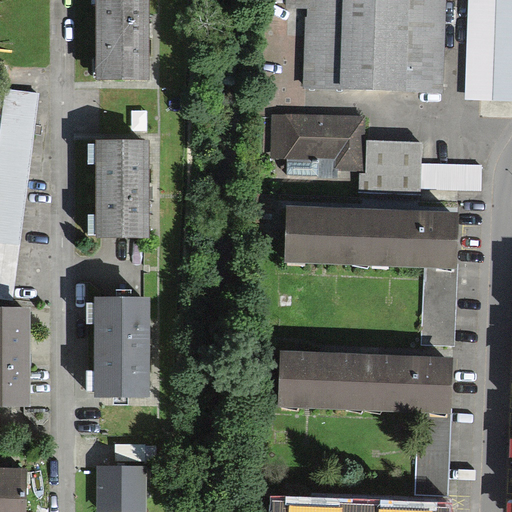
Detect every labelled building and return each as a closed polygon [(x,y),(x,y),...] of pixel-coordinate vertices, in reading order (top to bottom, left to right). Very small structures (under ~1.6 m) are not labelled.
[(94,0),(95,80),(148,79),(147,0),(94,0)] [(286,0),(287,8),(308,8),(308,18),(306,17),(304,88),(444,89),(446,26),(447,0),(286,0)] [(511,0),(469,0),(465,98),(511,100),(511,0)] [(0,131),(0,295),(13,297),(40,93),(6,89),(0,131)] [(367,117),(271,116),(271,160),(287,160),(287,175),(317,175),(317,178),(338,178),(338,172),(366,173),(367,140),(367,117)] [(95,139),(97,235),(149,235),(147,139),(95,139)] [(423,142),(367,140),(366,173),(359,172),(359,194),(423,195),(423,189),(483,191),(483,165),(422,163),(423,142)] [(419,345),(455,347),(461,212),(285,205),(283,262),(424,267),(419,345)] [(151,297),(93,297),(94,398),(151,397),(151,297)] [(0,404),(31,404),(32,308),(0,307),(0,404)] [(416,411),(413,499),(449,500),(454,358),(279,351),(276,405),(416,411)] [(145,446),(116,446),(116,460),(145,460),(145,446)] [(147,511),(147,468),(98,468),(97,511),(147,511)] [(0,469),(0,511),(25,511),(27,470),(0,469)] [(437,511),(438,509),(268,503),(267,511),(437,511)]
